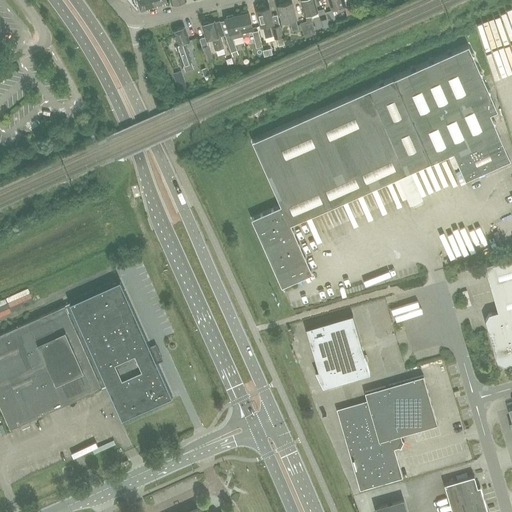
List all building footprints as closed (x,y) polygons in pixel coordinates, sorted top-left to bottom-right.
[(131,0),(132,3),(137,1),(141,11),(146,9),(142,0),(131,0)] [(155,6),(153,0),(142,0),(146,9),(149,8),(155,6)] [(301,0),(307,21),(300,23),(305,38),(316,34),(311,16),(310,16),(309,13),(318,11),(314,0),(301,0)] [(289,19),(292,30),(299,29),(292,2),(279,5),(283,21),(289,19)] [(360,11),(358,4),(345,7),(347,14),(360,11)] [(272,25),(274,25),(269,7),(265,8),(265,6),(263,5),(259,6),(258,8),(259,10),(258,10),(261,25),(266,24),(267,26),(263,27),(265,37),(274,35),(272,25)] [(336,23),(332,10),(325,12),(329,25),(336,23)] [(253,28),(249,12),(247,12),(247,11),(239,12),(240,14),(237,15),(243,36),(248,35),(247,29),(253,28)] [(233,56),(239,54),(233,39),(243,36),(237,15),(233,16),(233,14),(226,15),(227,17),(226,18),(231,37),(226,39),(233,56)] [(220,20),(215,21),(214,20),(209,22),(207,21),(204,22),(204,24),(202,24),(207,39),(212,38),(215,50),(222,48),(219,36),(220,35),(225,34),(220,20)] [(274,25),(272,25),(274,35),(275,39),(277,38),(279,45),(284,44),(283,37),(284,36),(281,23),(280,23),(274,25)] [(191,61),(184,42),(189,40),(185,26),(173,30),(177,44),(176,44),(182,63),(191,61)] [(263,46),(259,30),(253,32),(257,48),(263,46)] [(214,60),(209,45),(202,47),(207,63),(214,60)] [(313,272),(291,223),(454,151),(466,178),(468,177),(469,179),(509,161),(508,159),(511,158),(490,113),(498,110),(469,45),(253,141),(281,205),(252,218),(282,286),(313,272)] [(210,75),(208,67),(202,69),(205,77),(210,75)] [(184,79),(176,82),(179,90),(186,87),(184,79)] [(511,256),(485,264),(498,310),(489,313),(486,319),(498,361),(504,365),(511,362),(511,256)] [(69,302),(0,333),(0,407),(1,407),(10,428),(12,428),(12,429),(13,429),(14,430),(16,430),(17,429),(18,429),(18,428),(19,427),(19,426),(18,425),(21,423),(21,424),(22,425),(23,426),(25,426),(26,425),(27,425),(27,424),(28,423),(28,422),(27,420),(30,419),(30,420),(31,421),(33,422),(34,422),(35,421),(36,420),(37,419),(37,417),(36,416),(107,385),(122,418),(172,396),(120,279),(69,302)] [(300,302),(313,296),(311,291),(297,298),(300,302)] [(468,292),(463,293),(467,307),(472,306),(468,292)] [(315,370),(323,386),(370,373),(353,314),(306,328),(318,369),(315,370)] [(339,410),(357,472),(361,487),(400,476),(392,449),(397,447),(399,448),(404,442),(402,441),(401,435),(438,424),(423,375),(365,392),(368,401),(339,410)] [(478,486),(474,475),(445,483),(452,511),(485,511),(485,510),(487,509),(480,486),(478,486)] [(407,511),(404,499),(376,507),(377,511),(407,511)]
